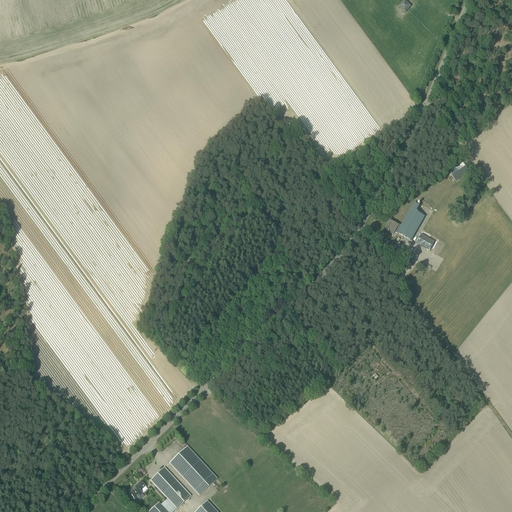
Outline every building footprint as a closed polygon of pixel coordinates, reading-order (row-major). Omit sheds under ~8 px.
[(403,0),(402,0),(397,7),(404,13),(411,6),(403,0)] [(450,174),(455,181),(469,171),(463,164),(450,174)] [(398,231),(397,233),(411,241),(424,217),(411,209),(402,226),(398,224),(397,226),(391,222),(385,231),(388,232),(388,233),(393,236),(396,230),(398,231)] [(421,235),(416,244),(429,251),(434,242),(421,235)] [(169,464),(199,496),(217,479),(187,447),(169,464)] [(150,481),(176,510),(191,496),(164,468),(150,481)] [(142,490),(145,487),(140,482),(133,489),(134,490),(129,494),(130,495),(129,496),(132,500),(133,499),(135,501),(142,495),(139,492),(141,490),(142,490)] [(195,511),(216,511),(207,501),(195,511)]
